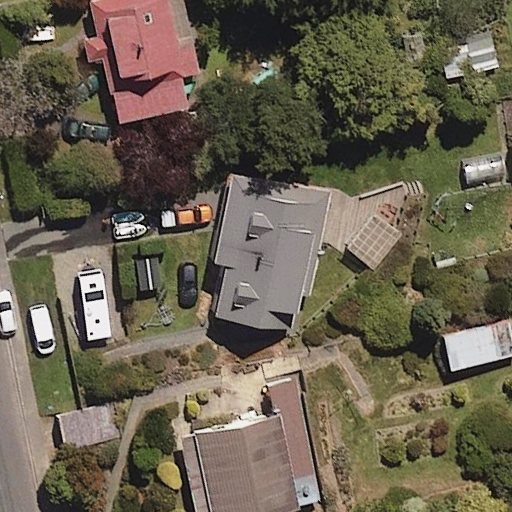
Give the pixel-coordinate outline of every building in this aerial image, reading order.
[(191,61),(179,0),(74,0),(83,44),(95,42),(108,111),(180,98),(173,64),(191,61)] [(478,17),(417,33),(430,79),(491,62),(478,17)] [(325,178),(221,158),(205,243),(217,246),(206,302),(298,320),(325,178)] [(406,221),(382,201),(346,245),(370,264),(406,221)] [(510,348),(505,312),(437,321),(442,358),(510,348)] [(293,369),(264,374),(268,397),(187,410),(204,511),(205,511),(315,493),(293,369)]
